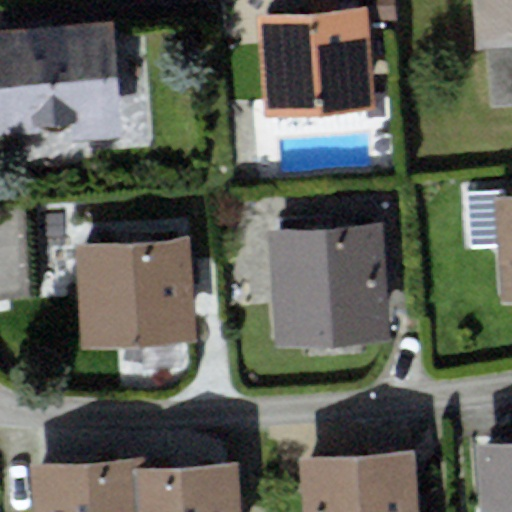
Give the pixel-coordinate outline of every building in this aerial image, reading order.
[(511,0),(473,0),(478,49),(487,49),(491,106),(511,104),(511,0)] [(366,7),(259,15),(267,117),(374,108),(366,7)] [(112,21),(0,28),(0,133),(72,128),(73,141),(120,138),(112,21)] [(511,198),(496,200),(504,304),(511,303),(511,198)] [(382,225),(271,231),(277,346),(388,340),(382,225)] [(190,238),(77,245),(84,348),(197,341),(190,238)] [(511,511),(511,443),(480,446),(484,511),(511,511)] [(417,511),(413,453),(302,460),(305,511),(417,511)] [(138,458),(31,464),(33,511),(140,511),(138,470),(138,458)] [(241,511),(239,464),(138,470),(140,511),(241,511)]
